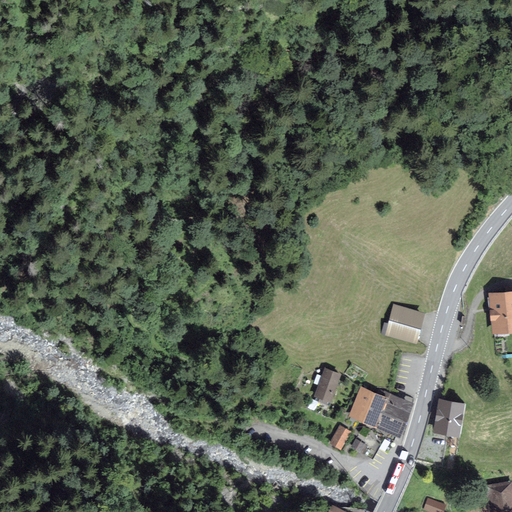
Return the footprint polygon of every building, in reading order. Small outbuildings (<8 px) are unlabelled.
[(491,295),(494,328),(511,326),(511,287),(507,288),(507,294),(491,295)] [(395,308),(389,332),(414,339),(420,314),(395,308)] [(326,368),(316,396),(329,400),(339,373),(326,368)] [(383,399),(382,398),(360,390),(351,411),(358,414),(357,418),(366,421),(370,423),(372,419),(374,420),(382,400),(383,399)] [(394,439),(408,402),(384,393),(382,398),(383,399),(382,400),(374,420),(372,419),(370,423),(366,421),(354,445),(374,456),(385,435),(394,439)] [(459,432),(465,403),(442,399),(438,428),(459,432)] [(341,425),(331,442),(340,447),(349,430),(341,425)] [(511,511),(511,486),(511,481),(488,486),(492,511),(511,511)] [(434,511),(442,511),(445,505),(428,499),(425,508),(434,511)]
